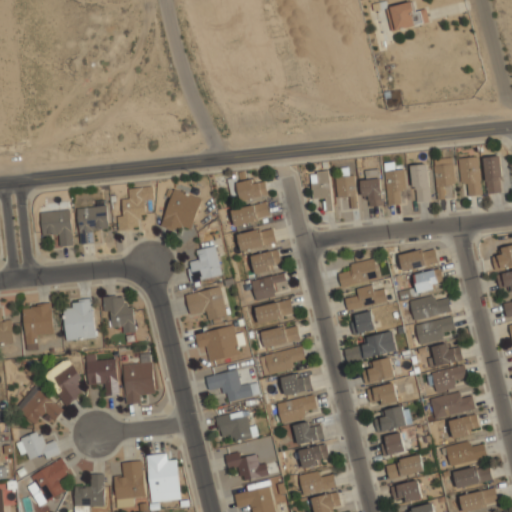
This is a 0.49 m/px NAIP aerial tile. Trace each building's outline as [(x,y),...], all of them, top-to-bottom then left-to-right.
[(412,0),(389,4),(394,27),(422,22),(419,9),(414,10),(412,0)] [(501,156),(486,156),(486,193),(501,193),(501,156)] [(480,158),(462,158),(462,195),(480,195),(480,158)] [(446,197),(445,186),(455,185),(452,160),(434,162),(438,198),(446,197)] [(414,164),(413,200),(428,200),(429,165),(414,164)] [(314,199),(323,198),(325,210),(334,209),(328,169),(310,171),(314,199)] [(402,203),(401,191),(406,191),(404,169),(385,170),(388,204),(402,203)] [(350,207),(357,207),(354,173),(335,175),(337,197),(349,196),(350,207)] [(264,176),(235,181),(239,200),(268,194),(264,176)] [(362,196),(368,196),(369,206),(383,205),(381,178),(361,179),(362,196)] [(144,186),(128,186),(128,197),(122,197),(123,210),(118,210),(118,228),(137,228),(137,217),(145,216),(144,186)] [(201,196),(173,187),(161,224),(179,230),(181,224),(191,227),(201,196)] [(235,225),(270,217),(266,200),(231,208),(235,225)] [(80,242),(92,241),(91,230),(107,228),(105,204),(77,206),(80,242)] [(40,210),(43,236),(61,235),(62,244),(73,243),(70,208),(40,210)] [(241,251),(276,242),(272,224),(237,233),(241,251)] [(511,243),(502,243),(500,257),(494,256),(494,263),(511,264),(511,243)] [(398,254),(403,272),(439,262),(434,244),(398,254)] [(196,249),(198,259),(187,261),(191,280),(221,274),(216,245),(196,249)] [(278,249),(250,255),(254,273),(282,267),(278,249)] [(379,277),(374,257),(347,263),(349,271),(338,273),(341,285),(379,277)] [(417,292),(445,285),(440,266),(413,273),(417,292)] [(499,290),(511,289),(511,270),(498,271),(499,290)] [(287,293),(284,274),(251,279),(254,298),(287,293)] [(347,310),(386,302),(381,282),(353,288),(355,296),(345,298),(347,310)] [(222,285),(186,292),(190,313),(203,311),(204,319),(227,314),(222,285)] [(451,310),(448,296),(438,298),(437,292),(409,299),(414,319),(451,310)] [(134,333),(133,305),(123,305),(123,296),(105,297),(106,327),(123,326),(123,333),(134,333)] [(511,313),(511,296),(503,298),(506,315),(511,313)] [(255,305),(258,321),(294,314),(291,298),(255,305)] [(72,300),(72,307),(64,307),(65,339),(94,338),(92,299),(72,300)] [(26,348),(36,347),(35,336),(53,334),(50,303),(22,306),(26,348)] [(0,342),(13,341),(11,318),(1,319),(0,308),(0,342)] [(349,314),(352,333),(375,329),(372,310),(349,314)] [(419,343),(448,336),(446,330),(455,328),(452,315),(414,324),(419,343)] [(265,347),(300,338),(295,321),(261,330),(265,347)] [(208,349),(210,359),(239,354),(234,324),(196,331),(199,350),(208,349)] [(397,350),(394,333),(344,344),(348,361),(397,350)] [(429,346),(433,365),(463,359),(459,340),(429,346)] [(264,374),(296,367),(294,357),(304,355),(302,345),(260,354),(264,374)] [(367,382),(395,375),(390,356),(362,363),(367,382)] [(88,385),(103,383),(104,396),(118,395),(115,357),(86,360),(88,385)] [(84,395),(69,360),(46,370),(60,405),(84,395)] [(151,362),(123,365),(126,404),(141,402),(140,394),(154,393),(151,362)] [(457,379),(468,377),(464,364),(428,373),(433,392),(459,386),(457,379)] [(258,395),(256,383),(241,385),(238,368),(206,374),(208,385),(221,383),(224,401),(258,395)] [(280,376),(285,395),(312,387),(307,369),(280,376)] [(64,409),(31,380),(18,394),(24,399),(16,408),(34,424),(44,412),(54,420),(64,409)] [(398,399),(393,381),(370,387),(376,405),(398,399)] [(461,398),(460,391),(430,398),(434,417),(475,408),(472,395),(461,398)] [(276,401),(280,421),(318,413),(314,393),(276,401)] [(374,421),(379,433),(408,421),(400,403),(382,410),(385,417),(374,421)] [(257,435),(255,423),(248,424),(245,410),(216,414),(219,435),(230,433),(231,439),(257,435)] [(448,421),(453,439),(481,430),(475,412),(448,421)] [(292,424),(299,444),(325,436),(321,423),(313,426),(310,418),(292,424)] [(380,437),(386,455),(406,449),(400,430),(380,437)] [(42,443),(40,433),(19,438),(24,461),(59,454),(56,440),(42,443)] [(445,448),(449,466),(487,458),(483,439),(445,448)] [(299,449),(303,467),(330,460),(326,442),(299,449)] [(225,455),(228,469),(238,467),(241,480),(268,474),(265,458),(255,460),(253,449),(225,455)] [(150,501),(180,499),(177,460),(166,461),(165,454),(147,455),(150,501)] [(422,454),(385,461),(388,478),(425,471),(422,454)] [(60,481),(68,477),(60,460),(29,475),(43,503),(65,492),(60,481)] [(141,461),(121,463),(122,475),(113,476),(116,507),(131,505),(130,499),(145,497),(141,461)] [(457,487),(492,479),(488,464),(453,472),(457,487)] [(331,467),(299,474),(303,494),(335,487),(331,467)] [(75,511),(90,511),(90,507),(104,506),(103,474),(90,475),(91,487),(75,487),(75,511)] [(422,497),(419,479),(390,484),(393,502),(422,497)] [(276,511),(270,481),(233,488),(237,506),(250,504),(251,511),(276,511)] [(463,511),(498,503),(494,486),(459,494),(463,511)] [(338,491),(309,497),(312,511),(334,511),(333,506),(341,504),(338,491)] [(403,511),(434,511),(432,502),(410,508),(410,511),(403,511)]
